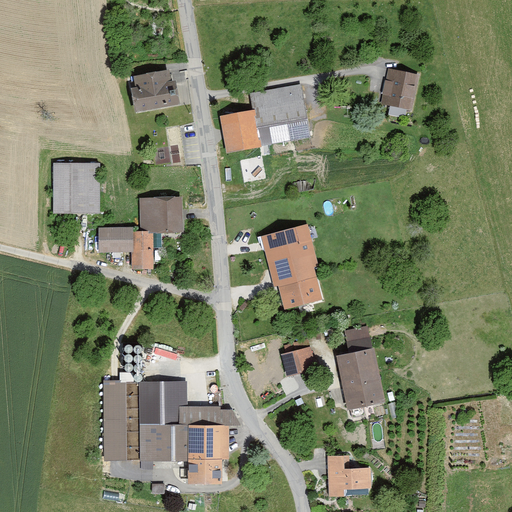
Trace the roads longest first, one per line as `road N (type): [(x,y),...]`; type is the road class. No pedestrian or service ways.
road 1 (residential): [(183,0),(224,303)]
road 2 (unclassified): [(0,249),(224,303)]
road 3 (residential): [(224,303),(231,388),(285,469),(299,511)]
